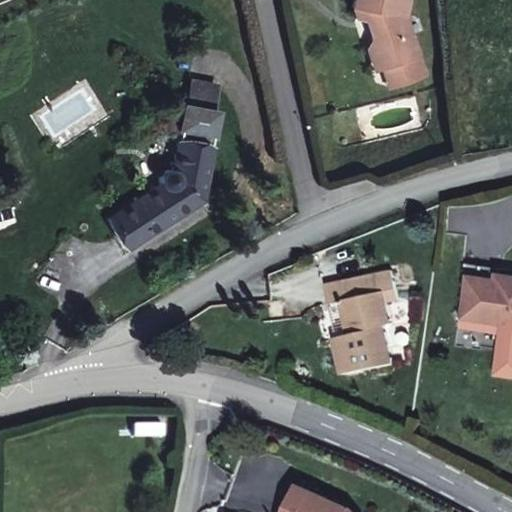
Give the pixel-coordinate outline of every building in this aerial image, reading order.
[(363,12),(364,25),(382,30),(377,39),(388,72),(423,60),(410,20),(412,3),(405,1),(404,0),(359,0),(357,11),(363,12)] [(388,72),(377,39),(372,49),(379,74),(388,72)] [(189,97),(186,121),(209,124),(211,100),(189,97)] [(214,125),(209,124),(186,121),(184,121),(178,178),(164,184),(167,194),(112,226),(132,257),(204,213),(214,125)] [(408,305),(403,273),(354,280),(358,302),(345,304),(351,339),(337,341),(344,381),(399,374),(393,333),(399,333),(395,307),(408,305)] [(501,288),(510,282),(463,275),(459,305),(468,307),(472,283),(501,288)] [(358,302),(354,280),(331,283),(334,305),(345,304),(358,302)] [(490,320),(488,329),(502,331),(496,379),(511,382),(511,282),(510,282),(501,288),(472,283),(468,307),(466,315),(490,320)] [(466,315),(464,325),(488,329),(490,320),(466,315)] [(267,511),(330,511),(333,508),(281,484),(267,511)]
